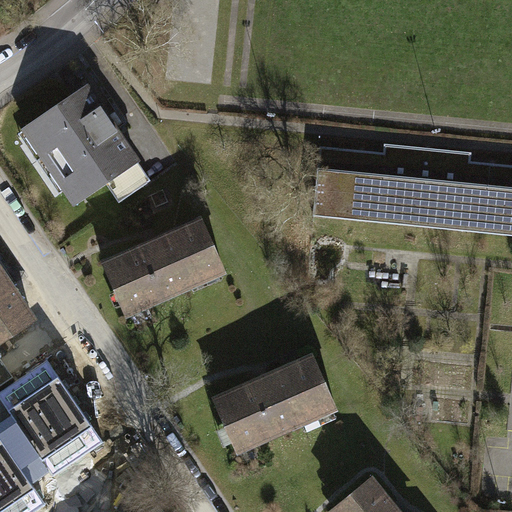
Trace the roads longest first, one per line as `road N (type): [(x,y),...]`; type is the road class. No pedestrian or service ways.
road 1 (residential): [(207,511),(0,201)]
road 2 (residential): [(0,75),(93,0)]
